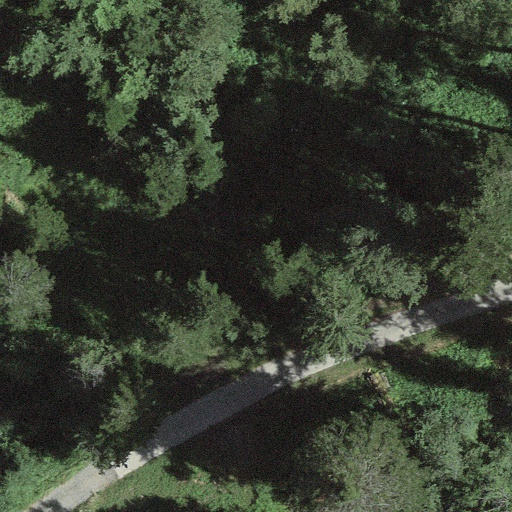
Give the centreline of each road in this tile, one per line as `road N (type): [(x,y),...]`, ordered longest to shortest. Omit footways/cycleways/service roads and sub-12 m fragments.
road 1 (track): [(511,272),(334,333),(216,390),(32,511)]
road 2 (track): [(216,390),(220,320),(307,157),(406,0)]
